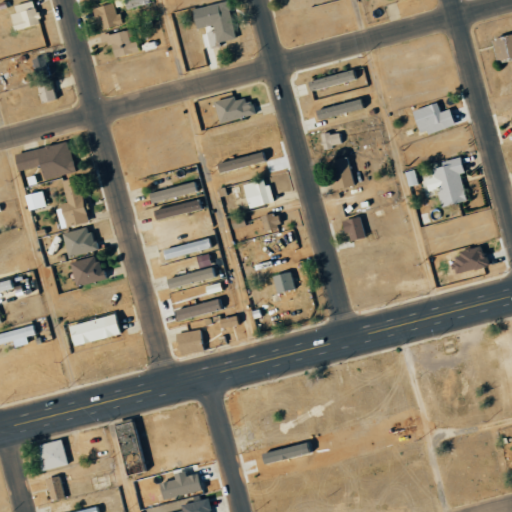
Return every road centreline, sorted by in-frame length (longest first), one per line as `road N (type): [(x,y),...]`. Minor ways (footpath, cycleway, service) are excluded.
road 1 (residential): [(0,140),(511,1)]
road 2 (secondary): [(0,426),(511,293)]
road 3 (residential): [(67,0),(169,382)]
road 4 (residential): [(260,0),(351,336)]
road 5 (residential): [(451,0),(511,225)]
road 6 (residential): [(209,372),(244,511)]
